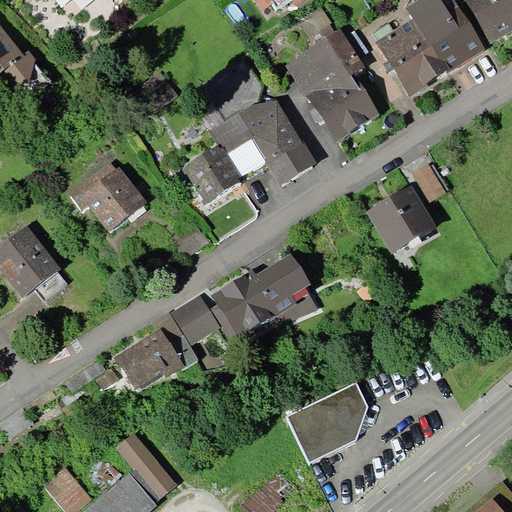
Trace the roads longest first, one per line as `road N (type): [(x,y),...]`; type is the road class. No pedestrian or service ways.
road 1 (residential): [(511,81),(30,382)]
road 2 (secondary): [(511,409),(391,511)]
